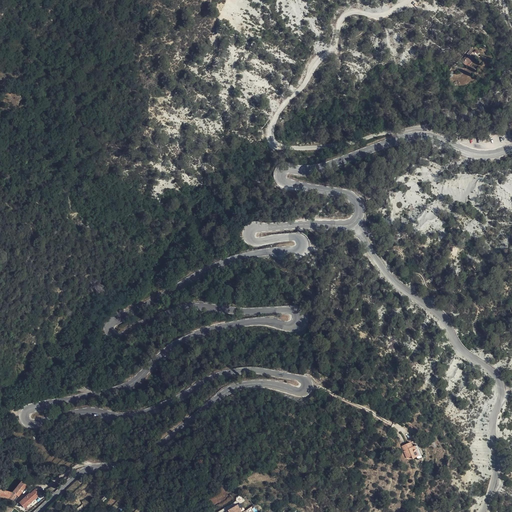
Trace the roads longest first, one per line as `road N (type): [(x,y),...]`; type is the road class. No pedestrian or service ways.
road 1 (secondary): [(353,223),(252,227),(252,241),(297,236),(301,248),(216,265),(107,330),(118,338),(197,306),(287,309),(296,322),(213,328),(176,343),(119,389),(24,413),(29,424),(83,411),(137,415),(245,370),(297,376),(306,389),(232,386),(150,453),(83,469),(36,511)]
road 2 (track): [(403,0),(384,13),(350,11),(335,44),(279,109),(270,134),(280,144),(310,146),(399,130),(415,135)]
road 3 (tertiary): [(482,511),(496,470),(492,429),(501,382),(460,349),(441,315),(390,278),(353,223)]
road 4 (secondary): [(511,147),(476,154),(415,135),(315,170),(285,168),(284,181),(355,199),(353,223)]
